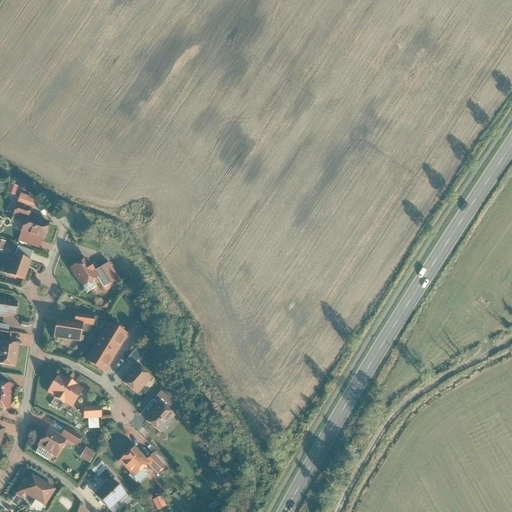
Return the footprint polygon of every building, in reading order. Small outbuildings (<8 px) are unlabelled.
[(18,187),(9,185),(7,193),(15,196),(18,187)] [(36,198),(21,193),(18,202),(33,206),(36,198)] [(11,217),(24,221),(17,241),(42,249),(50,225),(29,218),(32,211),(15,205),(11,217)] [(6,259),(1,273),(25,281),(34,253),(18,248),(15,256),(13,261),(6,259)] [(89,257),(70,268),(81,288),(98,278),(103,287),(110,283),(102,268),(96,271),(89,257)] [(11,277),(9,281),(22,285),(23,281),(11,277)] [(0,330),(10,332),(11,324),(12,316),(17,316),(18,308),(0,305),(0,330)] [(75,313),(75,321),(58,319),(56,338),(82,341),(83,325),(94,327),(95,315),(75,313)] [(127,333),(107,322),(86,360),(105,371),(127,333)] [(20,340),(0,338),(0,365),(17,367),(20,340)] [(125,360),(132,365),(144,351),(137,345),(125,360)] [(152,378),(138,366),(124,383),(138,395),(152,378)] [(84,388),(58,373),(46,394),(73,409),(84,388)] [(9,375),(0,374),(0,382),(7,383),(9,375)] [(0,408),(10,409),(12,383),(7,383),(0,382),(0,408)] [(174,413),(160,402),(145,420),(159,431),(174,413)] [(103,407),(83,408),(84,420),(88,419),(99,419),(103,419),(103,407)] [(99,419),(88,419),(89,429),(100,429),(99,419)] [(194,431),(183,426),(178,438),(189,443),(194,431)] [(61,437),(49,430),(36,454),(50,462),(53,456),(57,459),(67,441),(77,446),(82,436),(66,427),(61,437)] [(147,460),(135,447),(120,460),(132,473),(129,475),(138,485),(150,474),(145,469),(148,466),(158,477),(171,465),(158,450),(147,460)] [(97,454),(86,448),(80,458),(91,464),(97,454)] [(134,501),(100,462),(95,466),(101,473),(98,476),(104,483),(94,492),(104,503),(110,511),(117,505),(122,511),(134,501)] [(41,511),(56,489),(33,475),(21,493),(35,502),(32,508),(38,511),(41,511)] [(183,499),(177,492),(171,498),(178,505),(183,499)] [(161,496),(152,501),(159,511),(167,506),(161,496)] [(21,500),(17,497),(13,504),(17,506),(21,500)]
